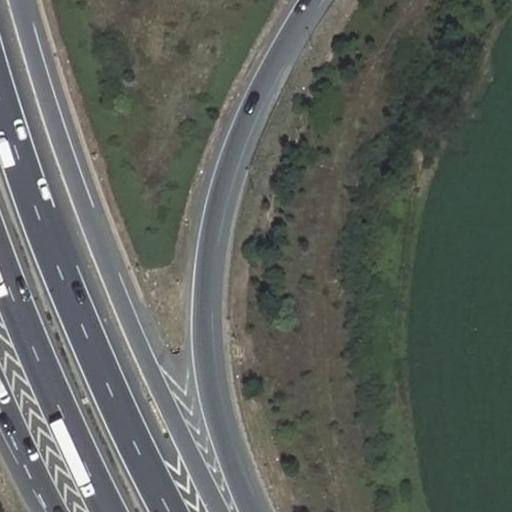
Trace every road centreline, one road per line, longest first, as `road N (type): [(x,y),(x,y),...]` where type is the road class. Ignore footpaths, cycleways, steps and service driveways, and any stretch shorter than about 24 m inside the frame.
road 1 (motorway): [(224,511),(137,339),(56,132),(17,0)]
road 2 (motorway): [(246,511),(204,355),(209,237),(247,118),(312,0)]
road 3 (motorway): [(170,511),(85,332),(0,100)]
road 4 (motorway): [(0,261),(109,511)]
road 5 (motorway): [(0,388),(59,511)]
